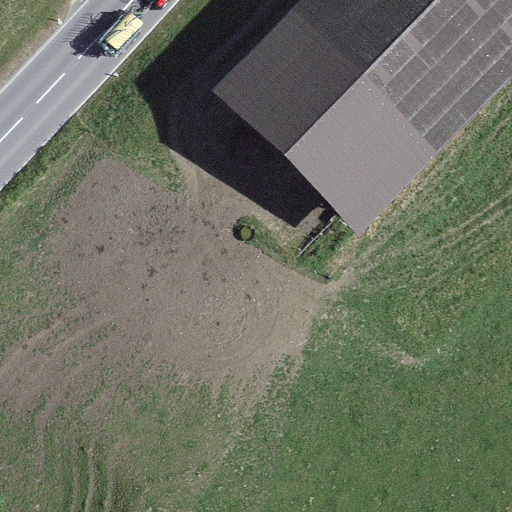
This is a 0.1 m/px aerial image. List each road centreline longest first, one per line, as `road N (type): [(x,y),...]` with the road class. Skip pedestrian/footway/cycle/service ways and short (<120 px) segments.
road 1 (secondary): [(134,0),(0,141)]
road 2 (track): [(283,0),(186,106)]
